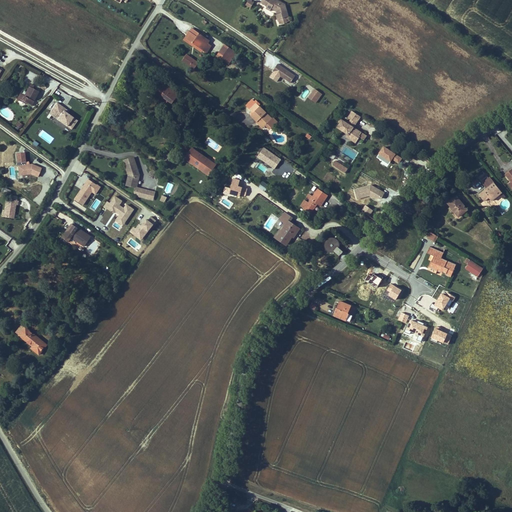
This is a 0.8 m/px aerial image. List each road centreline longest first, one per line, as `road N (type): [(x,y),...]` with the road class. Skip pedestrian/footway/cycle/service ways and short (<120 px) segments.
road 1 (unclassified): [(0,271),(47,208),(162,0)]
road 2 (secondary): [(207,511),(251,355),(288,304),(358,249)]
road 3 (secondary): [(358,249),(465,142),(511,112)]
